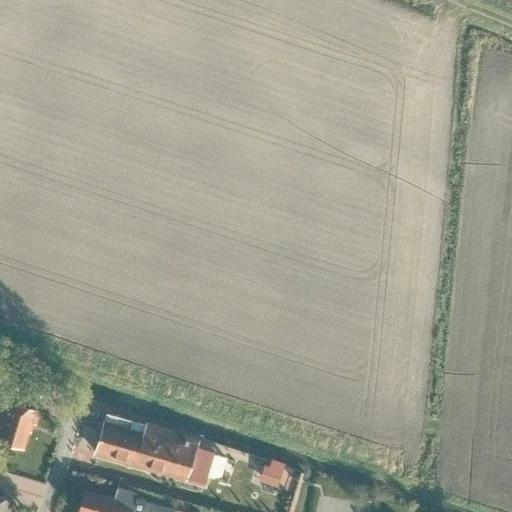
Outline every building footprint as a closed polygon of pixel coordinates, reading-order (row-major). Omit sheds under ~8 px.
[(0,444),(19,448),(25,414),(0,408),(0,444)] [(132,434),(102,424),(91,455),(194,490),(205,457),(186,451),(191,435),(138,416),(132,434)] [(265,470),(254,466),(249,481),(283,492),(288,478),(275,474),(280,462),(269,458),(265,470)] [(173,511),(174,511),(74,485),(66,511),(173,511)] [(0,511),(6,511),(11,499),(0,495),(0,511)]
